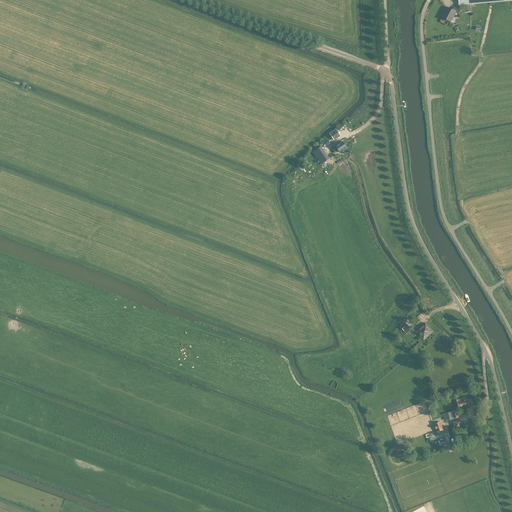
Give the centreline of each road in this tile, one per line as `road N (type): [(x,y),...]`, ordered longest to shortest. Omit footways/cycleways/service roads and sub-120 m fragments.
road 1 (unclassified): [(511,451),(484,346),(410,215),(383,69),(194,0)]
road 2 (unclassified): [(511,332),(440,206),(421,32),(428,0)]
